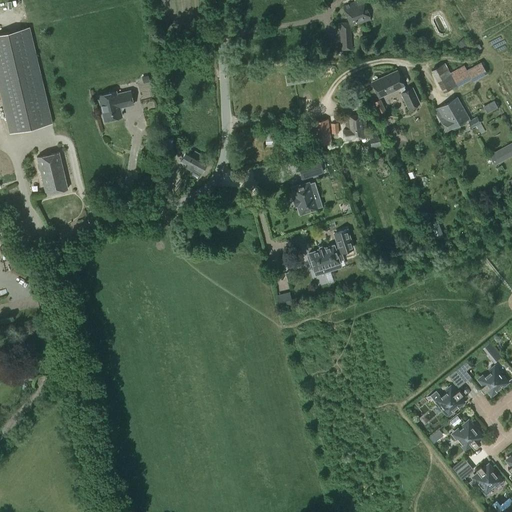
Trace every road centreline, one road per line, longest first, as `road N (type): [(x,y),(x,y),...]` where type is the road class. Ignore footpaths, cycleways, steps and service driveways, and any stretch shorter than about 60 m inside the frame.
road 1 (unclassified): [(67,370),(48,277),(56,251),(105,216),(182,203),(219,171),(225,120),(217,0)]
road 2 (unknown): [(8,147),(65,132),(91,222)]
road 3 (unclassified): [(67,370),(99,511)]
